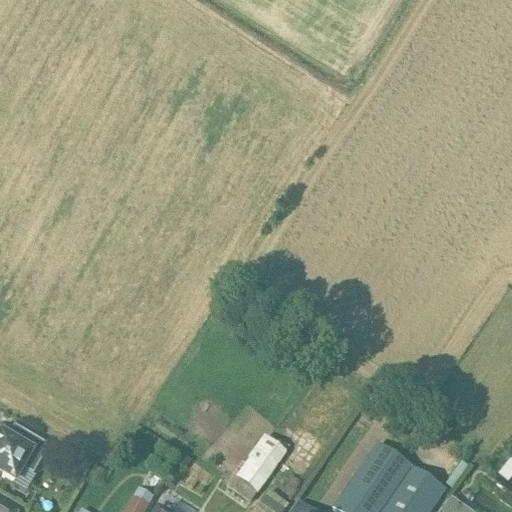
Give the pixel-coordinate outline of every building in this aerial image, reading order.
[(49,449),(22,433),(15,445),(1,437),(0,438),(0,475),(0,476),(14,484),(22,470),(33,476),(49,449)] [(285,455),(264,440),(245,467),(241,465),(223,490),(247,507),(285,455)] [(431,511),(444,494),(377,448),(333,511),(431,511)] [(91,465),(74,456),(64,475),(81,484),(91,465)] [(173,490),(165,504),(174,510),(182,495),(173,490)] [(474,511),(452,498),(442,511),(474,511)] [(145,511),(148,508),(132,499),(124,511),(145,511)] [(281,511),(283,509),(261,499),(256,511),(281,511)] [(0,511),(19,511),(0,500),(0,511)]
